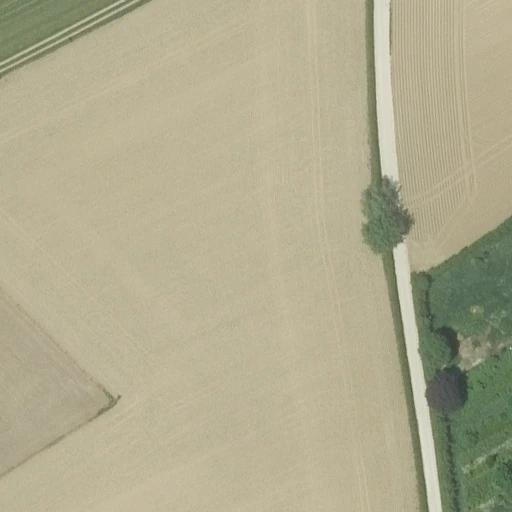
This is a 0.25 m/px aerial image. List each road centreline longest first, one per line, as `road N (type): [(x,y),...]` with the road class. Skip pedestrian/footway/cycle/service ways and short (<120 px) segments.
road 1 (track): [(433,511),(380,98),(378,0)]
road 2 (track): [(129,0),(0,68)]
